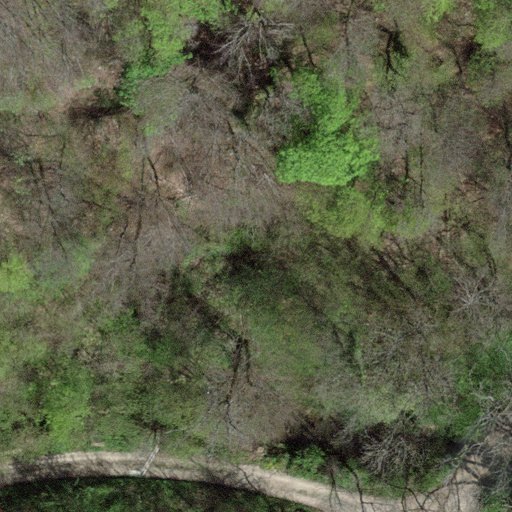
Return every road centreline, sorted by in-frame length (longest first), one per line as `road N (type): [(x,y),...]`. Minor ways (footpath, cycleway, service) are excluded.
road 1 (track): [(444,498),(349,480),(140,462),(0,484)]
road 2 (track): [(511,450),(450,499),(396,511)]
